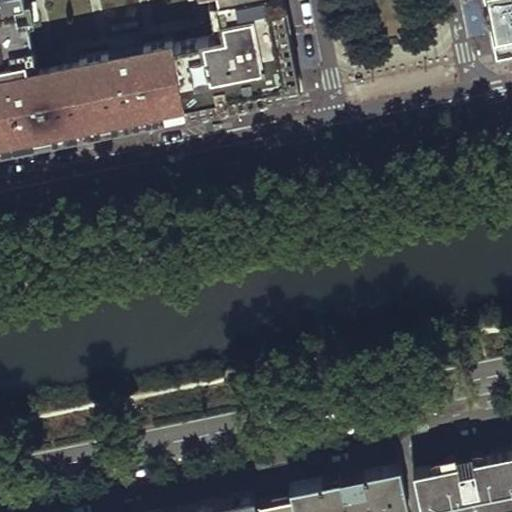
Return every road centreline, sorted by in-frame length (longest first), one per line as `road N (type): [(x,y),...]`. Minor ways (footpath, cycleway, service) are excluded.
road 1 (primary): [(511,130),(0,236)]
road 2 (primary): [(0,475),(511,371)]
road 3 (residential): [(325,50),(340,123),(0,191)]
road 4 (residential): [(325,50),(367,63),(424,51),(458,23)]
